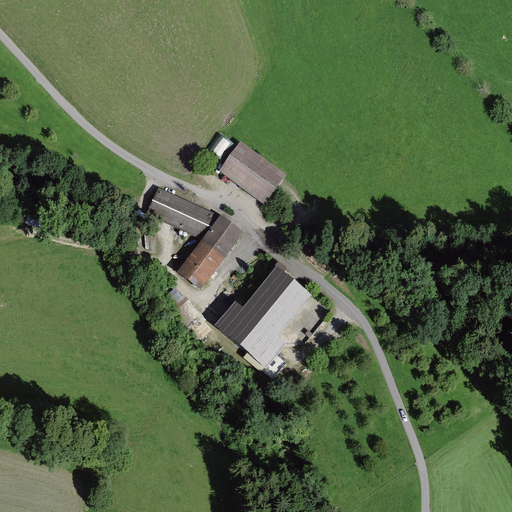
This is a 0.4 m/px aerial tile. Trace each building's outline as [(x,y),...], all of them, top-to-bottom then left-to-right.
[(264,206),(285,177),(240,144),(218,172),(264,206)] [(199,290),(243,234),(221,218),(160,189),(149,216),(202,241),(177,273),(199,290)] [(49,217),(30,210),(24,224),(43,232),(49,217)] [(278,339),(311,298),(277,270),(244,311),(235,304),(215,328),(248,355),(245,359),(263,374),(286,346),(278,339)] [(229,346),(188,302),(174,315),(214,360),(229,346)]
